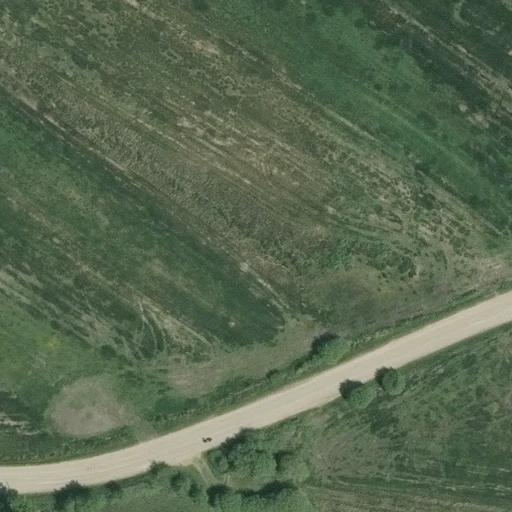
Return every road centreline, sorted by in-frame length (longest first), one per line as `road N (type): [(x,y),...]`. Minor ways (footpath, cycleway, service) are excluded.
road 1 (track): [(175,448),(511,305)]
road 2 (track): [(439,511),(217,480),(175,448)]
road 3 (track): [(0,481),(67,478),(175,448)]
